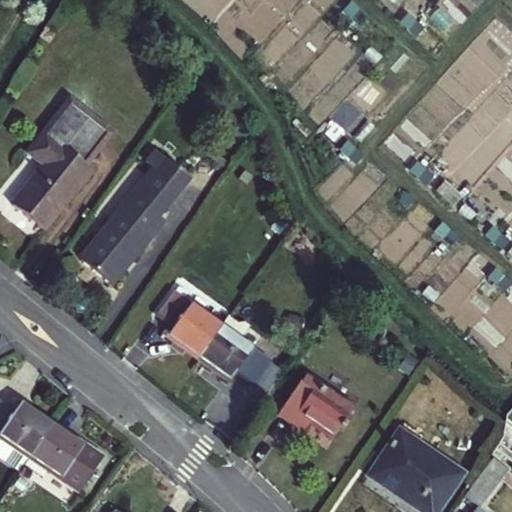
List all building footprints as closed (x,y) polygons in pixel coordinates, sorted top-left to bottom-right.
[(367,16),(351,1),(343,11),(359,25),(367,16)] [(423,28),(408,14),(400,22),(416,36),(423,28)] [(100,135),(69,110),(28,161),(39,170),(11,204),(40,228),(84,175),(74,167),(100,135)] [(356,164),(363,155),(347,141),(340,150),(356,164)] [(156,168),(176,184),(185,173),(165,157),(156,168)] [(433,176),(417,162),(410,171),(426,185),(433,176)] [(176,184),(156,168),(81,261),(108,282),(160,218),(153,212),(176,184)] [(183,190),(176,184),(153,212),(160,218),(183,190)] [(458,237),(442,223),(435,232),(451,246),(458,237)] [(493,227),(485,236),(501,249),(509,240),(493,227)] [(272,240),(259,235),(251,253),(264,258),(272,240)] [(511,283),(496,269),(489,278),(504,291),(511,283)] [(174,330),(194,301),(176,288),(155,317),(174,330)] [(224,321),(194,301),(174,330),(169,337),(199,357),(224,321)] [(224,321),(245,335),(256,319),(250,315),(242,318),(232,311),(224,321)] [(245,335),(224,321),(199,357),(229,378),(233,371),(254,342),(245,335)] [(270,353),(254,342),(233,371),(249,382),(270,353)] [(354,410),(305,375),(280,412),(295,422),(300,415),(334,438),(354,410)] [(0,433),(15,411),(0,401),(0,433)] [(15,411),(0,433),(0,437),(30,457),(52,424),(20,403),(15,411)] [(62,478),(84,445),(52,424),(30,457),(62,478)] [(432,511),(459,474),(401,433),(370,478),(418,511),(432,511)] [(0,458),(18,472),(30,457),(0,437),(0,458)] [(102,457),(84,445),(62,478),(80,490),(102,457)] [(482,506),(483,507),(511,471),(496,460),(468,495),(482,506)]
